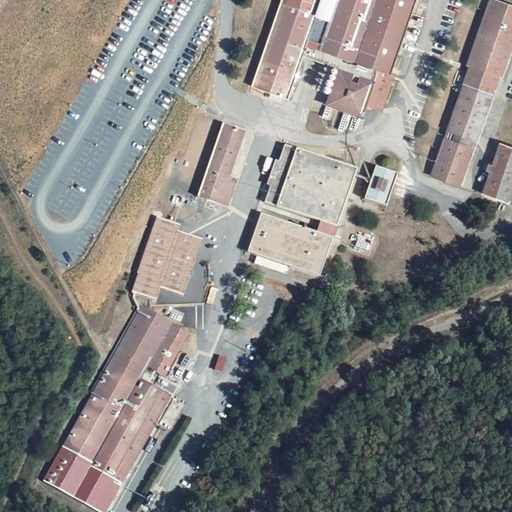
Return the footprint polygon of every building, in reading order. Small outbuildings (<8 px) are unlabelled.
[(272,0),(243,88),(264,94),(262,100),(272,103),(274,98),(281,100),(297,51),(336,64),(323,106),(362,120),(365,108),(380,113),(392,75),(388,73),(412,0),(272,0)] [(511,36),(511,10),(487,2),(465,71),(467,72),(495,81),(498,82),(511,36)] [(461,90),(489,100),(495,81),(467,72),(461,90)] [(489,100),(461,90),(429,187),(459,196),(467,171),(474,173),(478,160),(471,158),(459,154),(463,142),(475,146),(489,100)] [(237,145),(214,138),(190,211),(203,215),(204,211),(223,216),(230,194),(223,191),(237,145)] [(459,154),(471,158),(475,146),(463,142),(459,154)] [(350,168),(278,145),(259,204),(332,227),(350,168)] [(511,195),(511,156),(498,152),(490,176),(486,175),(485,180),(489,181),(482,203),(507,210),(511,195)] [(394,174),(373,168),(362,204),(382,211),(394,174)] [(332,227),(259,204),(256,215),(328,238),(332,227)] [(328,238),(256,215),(243,254),(316,277),(328,238)] [(176,228),(153,221),(135,277),(136,277),(129,296),(152,304),(156,291),(180,299),(198,243),(174,234),(176,228)] [(187,336),(139,311),(44,487),(90,511),(109,511),(170,400),(139,383),(146,370),(164,380),(187,336)]
